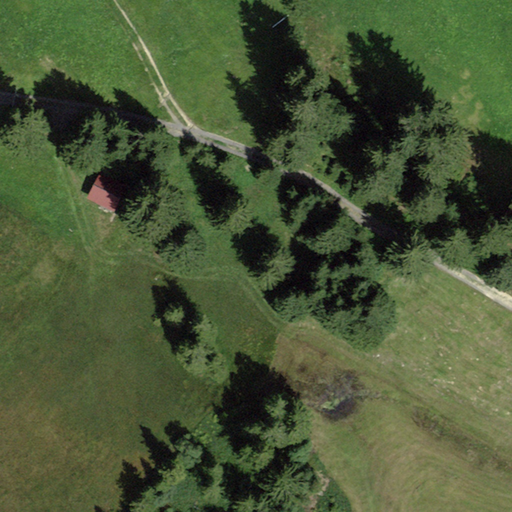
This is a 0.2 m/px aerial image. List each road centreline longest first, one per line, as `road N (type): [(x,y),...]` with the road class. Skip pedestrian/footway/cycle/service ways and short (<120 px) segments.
road 1 (track): [(0,102),(84,109),(298,163),(365,219),(511,303)]
road 2 (track): [(110,0),(187,132)]
